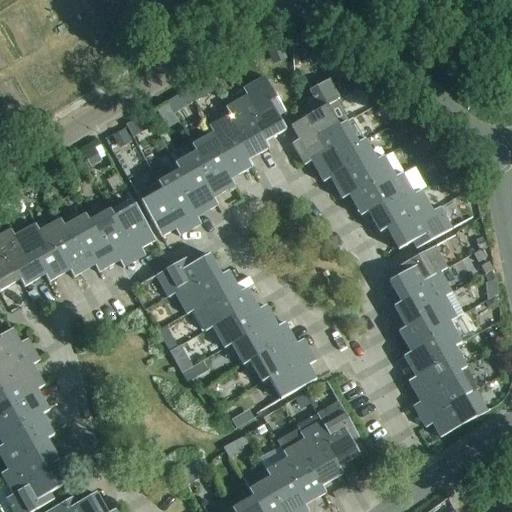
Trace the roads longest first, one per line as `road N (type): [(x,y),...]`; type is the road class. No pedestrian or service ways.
road 1 (residential): [(227,233),(78,309),(58,335),(86,452),(143,511)]
road 2 (tertiary): [(314,12),(274,12),(245,25),(0,177)]
road 3 (residential): [(363,357),(380,346),(372,265),(304,188),(284,180),(264,190),(227,233)]
road 4 (tertiary): [(493,164),(372,43),(314,12)]
road 5 (residential): [(227,233),(240,257),(329,342),(363,357)]
road 6 (residential): [(430,484),(363,357)]
